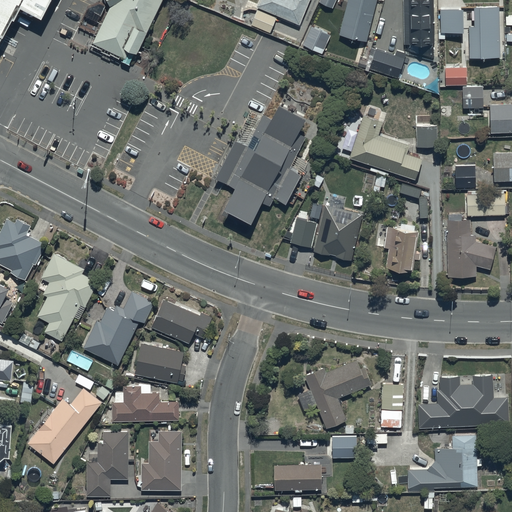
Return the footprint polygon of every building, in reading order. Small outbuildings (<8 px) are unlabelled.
[(0,0),(0,47),(22,6),(43,17),(52,0),(0,0)] [(160,0),(105,0),(108,8),(90,45),(129,64),(160,0)] [(258,0),(256,5),(299,23),(309,0),(258,0)] [(376,0),(347,0),(340,33),(367,39),(376,0)] [(433,0),(403,0),(405,43),(434,42),(433,0)] [(471,24),(469,24),(469,56),(500,55),(499,5),(474,5),(474,8),(469,8),(469,18),(471,18),(471,24)] [(463,7),(441,7),(441,31),(463,31),(463,7)] [(257,8),(250,23),(269,32),(276,17),(257,8)] [(239,22),(233,35),(251,43),(257,31),(239,22)] [(310,25),(302,44),(321,52),(330,34),(310,25)] [(395,53),(376,47),(369,68),(398,78),(406,52),(396,49),(395,53)] [(466,66),(445,66),(445,84),(466,84),(466,66)] [(483,85),(463,85),(463,106),(483,106),(483,85)] [(511,102),(487,103),(488,130),(511,129),(511,102)] [(366,104),(349,156),(415,178),(422,157),(407,152),(409,145),(378,134),(383,120),(379,119),(382,110),(366,104)] [(237,141),(217,180),(235,190),(224,211),(252,226),(263,203),(270,206),(273,199),(285,205),(300,175),(290,170),(306,137),(299,134),(306,121),(279,106),(270,123),(264,119),(253,139),(249,148),(237,141)] [(417,124),(416,145),(438,145),(438,124),(417,124)] [(511,149),(492,150),(493,180),(511,179),(511,149)] [(474,164),(452,165),(453,179),(456,179),(456,187),(475,186),(474,164)] [(408,181),(408,209),(428,209),(428,188),(408,181)] [(505,192),(466,192),(466,214),(506,214),(505,192)] [(326,203),(313,250),(351,260),(363,213),(326,203)] [(15,221),(7,218),(0,231),(0,263),(11,269),(10,271),(26,279),(34,263),(36,263),(46,243),(27,233),(31,224),(17,217),(15,221)] [(317,222),(296,217),(291,242),(312,247),(317,222)] [(471,218),(446,218),(448,275),(476,274),(476,264),(489,268),(495,245),(475,240),(475,234),(470,234),(471,218)] [(401,227),(387,225),(383,247),(389,248),(386,267),(410,271),(417,231),(413,230),(414,224),(401,222),(401,227)] [(84,267),(53,251),(40,277),(49,282),(43,292),(48,295),(38,314),(50,321),(45,331),(62,340),(76,315),(79,316),(97,281),(81,272),(84,267)] [(9,287),(0,281),(0,320),(2,322),(14,301),(4,296),(9,287)] [(98,318),(84,346),(118,364),(141,320),(146,322),(156,302),(133,290),(124,306),(118,304),(116,308),(109,305),(101,320),(98,318)] [(199,313),(164,298),(152,326),(188,342),(193,331),(203,336),(212,316),(200,311),(199,313)] [(23,329),(18,338),(37,348),(40,342),(32,338),(34,335),(23,329)] [(183,351),(141,341),(134,374),(177,383),(178,378),(183,379),(186,364),(181,363),(183,351)] [(0,385),(1,386),(2,380),(9,380),(12,359),(0,357),(0,385)] [(324,367),(304,374),(310,388),(300,391),(306,408),(318,403),(326,426),(346,419),(337,395),(371,383),(364,366),(361,367),(358,359),(326,370),(324,367)] [(460,374),(439,376),(440,388),(436,388),(437,402),(417,403),(419,428),(509,422),(507,395),(493,396),(492,373),(472,374),(473,382),(460,383),(460,374)] [(22,381),(19,402),(29,403),(33,383),(22,381)] [(112,401),(113,419),(179,418),(179,400),(160,401),(160,392),(151,392),(151,382),(139,382),(139,384),(124,384),(124,390),(115,390),(115,400),(112,401)] [(403,382),(383,382),(381,424),(392,425),(392,427),(401,428),(403,382)] [(62,396),(28,442),(55,462),(102,400),(83,386),(71,403),(62,396)] [(13,398),(0,396),(0,403),(12,405),(13,398)] [(0,460),(5,456),(8,419),(0,418),(0,460)] [(182,430),(158,429),(158,440),(150,440),(149,462),(141,462),(141,488),(181,489),(182,430)] [(128,430),(104,430),(104,442),(98,442),(98,460),(87,460),(87,495),(111,495),(111,477),(129,477),(128,430)] [(387,433),(366,434),(367,442),(387,441),(387,433)] [(408,468),(409,490),(434,490),(434,486),(478,485),(477,464),(480,464),(480,457),(477,457),(476,434),(452,434),(453,445),(435,446),(435,458),(427,468),(408,468)] [(356,436),(332,436),(332,456),(356,456),(356,436)] [(321,462),(273,463),(274,488),(294,488),(294,490),(302,490),(302,488),(322,488),(321,462)] [(364,474),(353,474),(353,501),(364,501),(364,474)] [(434,491),(421,491),(421,497),(424,497),(424,508),(433,508),(433,497),(434,497),(434,491)] [(172,511),(156,501),(149,511),(172,511)]
